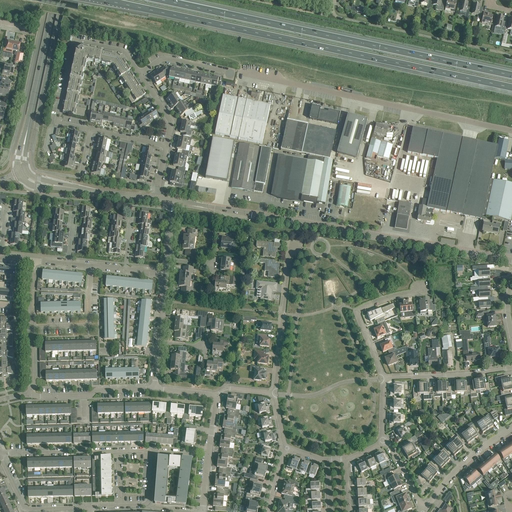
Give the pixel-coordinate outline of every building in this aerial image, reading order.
[(430,10),(430,6),(431,1),(429,1),(428,0),(421,0),(421,3),(427,5),(426,9),(430,10)] [(443,11),(444,8),(445,3),(441,2),(441,0),(433,0),(433,5),(437,6),(436,10),(443,11)] [(454,13),(455,11),(457,0),(454,0),(453,0),(453,1),(447,0),(445,9),(451,10),(451,12),(454,13)] [(461,6),(459,12),(466,13),(465,16),(465,18),(468,18),(468,16),(469,14),(470,9),(467,9),(467,7),(468,3),(462,1),(461,6)] [(480,19),(481,17),(482,12),(479,11),(480,5),(474,4),(472,14),(478,15),(477,18),(480,19)] [(493,24),(494,21),(492,20),(493,16),(487,15),(487,13),(484,12),(482,23),(491,25),(491,24),(493,25),(493,24)] [(504,31),(505,28),(506,24),(503,23),(504,18),(497,16),(496,21),(494,21),(493,24),(496,25),(495,29),(501,31),(501,30),(504,31)] [(12,54),(13,51),(14,41),(12,41),(11,41),(11,42),(8,42),(4,42),(2,52),(12,54)] [(17,42),(14,41),(13,51),(16,51),(15,55),(16,55),(15,63),(22,64),(24,54),(19,53),(21,44),(18,44),(18,43),(17,42)] [(118,56),(90,50),(88,50),(87,51),(84,50),(84,49),(83,50),(81,47),(76,50),(78,53),(78,54),(77,53),(64,112),(84,117),(85,109),(76,107),(86,60),(113,66),(132,95),(128,97),(132,104),(145,95),(120,58),(122,56),(119,54),(118,56)] [(13,75),(15,67),(5,65),(3,73),(1,72),(0,75),(9,77),(10,75),(13,75)] [(155,72),(161,81),(165,78),(164,76),(166,74),(165,67),(160,70),(160,69),(155,72)] [(174,78),(176,68),(171,67),(171,69),(165,67),(166,74),(169,75),(169,77),(174,78)] [(156,84),(161,81),(155,72),(150,75),(156,84)] [(211,86),(216,87),(216,89),(220,90),(222,82),(218,81),(219,77),(213,76),(211,86)] [(0,80),(2,81),(0,88),(10,90),(11,82),(8,82),(9,79),(0,77),(0,80)] [(10,90),(0,88),(0,98),(5,99),(5,97),(8,98),(10,90)] [(169,102),(170,104),(178,99),(175,94),(166,100),(168,102),(169,102)] [(231,138),(239,100),(223,96),(215,134),(231,138)] [(180,97),(178,99),(170,104),(171,106),(172,109),(174,108),(174,107),(181,103),(183,101),(180,97)] [(254,103),(239,100),(231,138),(246,141),(254,103)] [(178,112),(186,106),(183,101),(181,103),(174,107),(174,108),(176,110),(177,110),(178,112)] [(270,106),(254,103),(246,141),(262,144),(270,106)] [(186,106),(178,112),(179,114),(180,117),(185,114),(186,117),(195,113),(193,108),(189,111),(186,106)] [(322,121),(324,111),(320,110),(320,108),(312,106),(309,119),(318,121),(318,120),(322,121)] [(149,114),(154,121),(159,118),(154,110),(149,114)] [(328,111),(324,111),(322,121),(337,124),(340,113),(328,110),(328,111)] [(144,117),(149,124),(154,121),(149,114),(147,115),(144,111),(141,113),(144,117)] [(101,124),(104,113),(101,112),(101,114),(98,114),(96,123),(101,124)] [(113,126),(115,118),(116,113),(110,112),(110,114),(108,123),(114,124),(113,126)] [(108,123),(110,114),(104,113),(101,124),(102,124),(102,121),(108,123)] [(141,130),(149,124),(144,117),(139,120),(141,123),(138,125),(141,130)] [(345,125),(337,153),(357,159),(365,130),(366,124),(357,122),(353,121),(347,119),(346,119),(345,125)] [(133,121),(127,120),(125,129),(134,131),(136,125),(132,125),(133,121)] [(301,154),(302,153),(308,125),(287,120),(281,150),(301,154)] [(308,125),(302,153),(314,155),(320,127),(308,125)] [(372,139),(381,142),(383,138),(377,136),(377,134),(385,136),(388,128),(376,125),(375,129),(374,129),(371,139),(372,139)] [(194,129),(190,129),(181,127),(180,133),(185,134),(185,136),(192,138),(193,135),(194,129)] [(320,127),(314,155),(335,160),(336,153),(331,152),(336,131),(320,127)] [(423,156),(428,131),(413,128),(408,153),(423,156)] [(68,137),(80,140),(81,134),(69,131),(68,134),(67,134),(67,137),(68,137)] [(437,159),(442,135),(428,131),(423,156),(437,159)] [(447,212),(463,139),(443,134),(442,135),(437,159),(427,208),(433,209),(447,212)] [(179,138),(178,144),(187,146),(187,145),(190,146),(191,141),(192,138),(185,136),(184,139),(179,138)] [(68,137),(67,143),(76,145),(78,146),(80,140),(68,137)] [(227,182),(234,143),(212,139),(205,178),(227,182)] [(381,142),(372,139),(366,158),(376,161),(377,157),(388,160),(393,145),(381,142)] [(477,142),(463,139),(447,212),(461,215),(477,142)] [(497,146),(494,159),(505,159),(508,141),(499,139),(497,146)] [(477,142),(461,215),(461,216),(481,220),(497,146),(477,142)] [(253,190),(254,183),(260,147),(259,147),(244,144),(239,143),(231,188),(251,191),(251,190),(253,190)] [(186,151),(187,146),(178,144),(177,149),(182,150),(181,153),(189,155),(189,152),(186,151)] [(271,149),(260,147),(254,183),(264,185),(265,185),(271,149)] [(65,155),(73,157),(75,151),(62,149),(61,153),(65,153),(64,155),(65,155)] [(110,153),(105,151),(98,150),(97,156),(106,158),(108,158),(110,153)] [(188,158),(189,155),(181,153),(181,156),(176,155),(174,160),(186,163),(187,157),(188,158)] [(76,158),(73,157),(65,155),(64,161),(66,161),(66,162),(75,163),(76,158)] [(294,201),(300,202),(301,197),(307,161),(278,155),(272,190),(271,195),(280,199),(290,201),(294,201)] [(399,155),(396,173),(426,178),(428,164),(425,164),(425,162),(417,161),(418,158),(399,155)] [(93,161),(102,163),(108,165),(109,159),(108,158),(106,158),(97,156),(97,158),(96,158),(95,162),(93,161)] [(323,164),(317,199),(317,203),(325,204),(333,160),(324,159),(323,164)] [(178,170),(185,171),(185,168),(186,163),(174,160),(173,166),(178,167),(178,170)] [(323,164),(307,161),(301,197),(317,199),(323,164)] [(172,171),(171,177),(180,179),(183,179),(184,174),(185,171),(184,171),(178,170),(177,173),(172,171)] [(149,179),(150,173),(141,172),(141,171),(139,171),(138,177),(137,177),(137,180),(146,182),(147,179),(149,179)] [(183,179),(180,179),(171,177),(170,182),(175,184),(174,186),(181,188),(183,179)] [(511,184),(493,180),(486,216),(510,221),(511,212),(511,184)] [(264,185),(254,183),(253,190),(254,190),(254,192),(262,193),(263,188),(264,185)] [(340,186),(336,206),(347,208),(351,188),(340,186)] [(317,199),(301,197),(300,202),(316,205),(317,203),(317,199)] [(22,213),(22,212),(23,201),(14,201),(13,212),(16,212),(22,213)] [(411,204),(399,202),(397,215),(409,218),(411,204)] [(81,219),(83,219),(84,219),(89,219),(91,208),(82,207),(81,219)] [(417,220),(424,222),(426,208),(419,207),(418,215),(417,220)] [(427,208),(426,208),(424,222),(430,223),(431,217),(432,217),(433,209),(427,208)] [(55,210),(54,221),(62,222),(63,222),(64,211),(55,210)] [(16,212),(15,223),(23,224),(24,224),(25,213),(22,212),(22,213),(16,212)] [(148,220),(148,214),(139,213),(138,224),(141,225),(147,225),(150,225),(151,225),(151,220),(148,220)] [(112,221),(112,227),(120,228),(121,228),(122,217),(113,216),(112,221)] [(92,220),(89,219),(84,219),(83,219),(82,230),(90,231),(91,231),(92,220)] [(61,233),(62,222),(54,221),(53,221),(52,232),(55,232),(61,233)] [(490,233),(491,225),(487,224),(488,222),(483,221),(483,224),(484,224),(482,232),(490,233)] [(14,223),(13,234),(20,235),(22,235),(23,224),(15,223),(14,223)] [(491,225),(490,233),(498,234),(499,227),(500,227),(500,224),(496,223),(496,226),(491,225)] [(141,225),(140,235),(140,236),(148,237),(149,237),(150,225),(147,225),(141,225)] [(119,239),(120,228),(112,227),(107,226),(106,228),(110,229),(110,238),(112,238),(119,239)] [(82,230),(81,229),(80,240),(80,241),(87,241),(87,242),(89,242),(90,231),(82,230)] [(185,236),(184,243),(194,244),(195,237),(196,237),(197,231),(188,230),(187,236),(184,236),(185,236)] [(55,234),(54,241),(51,241),(50,247),(62,248),(64,233),(61,233),(55,232),(52,232),(52,234),(55,234)] [(19,246),(20,235),(13,234),(11,233),(10,245),(19,246)] [(139,235),(138,246),(145,247),(152,248),(152,244),(151,242),(147,242),(148,237),(140,236),(140,235),(139,235)] [(232,242),(236,243),(237,239),(232,238),(222,237),(221,248),(231,249),(232,242)] [(112,238),(110,238),(109,238),(108,239),(108,243),(110,243),(109,253),(120,254),(122,239),(119,239),(112,238)] [(86,252),(87,242),(87,241),(80,241),(80,240),(78,240),(77,252),(86,252)] [(281,244),(276,243),(273,243),(256,241),(256,247),(266,248),(265,257),(275,258),(276,248),(281,248),(281,244)] [(193,250),(194,244),(184,243),(183,249),(183,250),(186,250),(185,256),(194,257),(195,251),(193,250)] [(144,258),(145,247),(138,246),(136,246),(135,257),(144,258)] [(273,261),(268,260),(260,259),(260,263),(265,264),(265,271),(269,271),(268,277),(269,277),(274,278),(274,276),(278,277),(278,271),(277,271),(278,269),(279,264),(272,264),(273,261)] [(231,260),(229,260),(224,260),(223,263),(222,263),(221,271),(232,272),(232,267),(230,267),(231,260)] [(478,277),(487,276),(490,276),(489,270),(488,270),(488,269),(487,269),(487,266),(472,267),(473,270),(478,270),(478,277)] [(180,273),(180,280),(190,281),(191,274),(193,274),(193,268),(184,267),(183,273),(180,273)] [(9,277),(8,282),(11,282),(12,277),(15,277),(16,268),(10,268),(9,277)] [(236,278),(225,277),(221,276),(220,282),(216,281),(215,288),(215,291),(218,292),(219,289),(226,289),(226,285),(236,286),(236,278)] [(479,287),(487,287),(490,287),(490,281),(488,281),(488,279),(487,279),(487,276),(478,277),(472,277),(473,281),(478,280),(479,287)] [(190,288),(190,281),(180,280),(179,283),(178,282),(178,286),(179,286),(179,287),(182,287),(181,293),(191,293),(191,288),(190,288)] [(277,284),(272,283),(257,282),(256,289),(262,289),(261,299),(271,300),(272,291),(276,291),(277,284)] [(7,289),(6,297),(13,298),(15,284),(10,284),(10,289),(7,289)] [(487,287),(479,287),(473,288),(473,291),(478,291),(479,298),(488,297),(490,297),(490,291),(488,291),(488,290),(487,287)] [(488,300),(488,297),(479,298),(473,298),(473,302),(479,301),(479,309),(490,308),(490,302),(488,302),(488,300)] [(48,314),(47,304),(44,304),(44,298),(38,298),(38,306),(41,306),(41,313),(45,313),(45,314),(48,314)] [(420,306),(418,306),(419,309),(420,308),(420,314),(428,313),(428,314),(432,313),(432,312),(435,311),(435,305),(431,306),(431,303),(427,303),(427,304),(425,304),(425,301),(419,301),(420,306)] [(412,310),(412,309),(411,304),(407,304),(407,303),(403,303),(403,305),(399,305),(400,313),(404,313),(405,318),(415,317),(416,318),(415,310),(412,310)] [(385,314),(395,308),(393,304),(367,314),(370,321),(374,320),(375,321),(374,322),(386,317),(385,314)] [(176,318),(175,325),(187,326),(187,324),(188,323),(187,322),(188,316),(177,315),(177,318),(176,318)] [(207,321),(207,326),(208,323),(211,324),(211,331),(218,331),(219,331),(222,332),(222,329),(219,328),(220,321),(219,321),(212,321),(212,316),(208,315),(207,321)] [(488,328),(492,327),(497,327),(495,315),(486,316),(488,328)] [(12,334),(7,334),(7,330),(12,331),(14,331),(14,323),(12,323),(7,324),(6,317),(0,317),(0,324),(0,330),(1,330),(1,334),(0,334),(0,347),(1,348),(1,351),(0,351),(0,357),(1,357),(1,368),(0,367),(0,374),(2,374),(2,376),(8,376),(8,374),(13,375),(15,375),(15,366),(13,366),(8,368),(7,357),(13,358),(14,358),(14,350),(13,350),(7,351),(7,347),(13,347),(12,334)] [(257,327),(258,327),(258,328),(261,328),(260,331),(266,331),(267,332),(269,332),(271,332),(271,329),(272,329),(272,328),(272,327),(271,326),(271,324),(267,324),(267,322),(259,321),(259,324),(258,324),(257,324),(257,325),(257,326),(257,327)] [(389,334),(387,329),(386,326),(387,326),(385,322),(382,323),(377,325),(378,328),(374,330),(377,338),(389,334)] [(188,326),(187,326),(175,325),(174,332),(176,332),(175,338),(179,339),(186,339),(187,332),(189,331),(189,328),(188,326)] [(258,335),(257,343),(259,344),(260,344),(260,346),(264,347),(269,347),(269,346),(270,346),(270,344),(270,343),(270,339),(267,339),(265,339),(265,336),(260,335),(258,335)] [(453,366),(453,361),(452,361),(451,351),(448,351),(448,348),(452,347),(450,336),(442,337),(443,348),(442,348),(442,351),(444,367),(453,366)] [(383,353),(388,351),(392,349),(391,345),(393,344),(391,338),(389,338),(385,340),(386,344),(380,346),(383,353)] [(426,357),(425,358),(425,362),(426,363),(428,363),(429,363),(429,365),(437,364),(436,356),(436,351),(436,349),(439,348),(438,340),(432,341),(432,349),(427,349),(428,352),(428,357),(426,357)] [(228,341),(225,341),(220,341),(219,345),(213,344),(212,355),(214,355),(215,355),(216,355),(217,355),(218,355),(218,356),(222,356),(223,347),(227,348),(228,341)] [(418,366),(417,357),(417,351),(409,352),(408,347),(406,347),(405,347),(405,348),(406,353),(406,358),(409,358),(410,366),(418,366)] [(396,354),(385,359),(388,366),(397,363),(394,357),(406,353),(405,348),(395,352),(396,354)] [(489,358),(500,356),(499,348),(488,350),(489,358)] [(255,351),(254,359),(258,360),(257,364),(267,365),(267,364),(268,363),(269,361),(268,360),(268,357),(265,356),(263,356),(261,356),(262,352),(257,351),(255,351)] [(171,363),(180,364),(180,360),(184,360),(186,359),(186,353),(178,352),(178,356),(172,356),(171,363)] [(468,355),(463,356),(463,357),(464,358),(466,358),(466,362),(472,361),(472,362),(477,361),(476,360),(480,360),(479,354),(468,355)] [(207,362),(207,369),(205,369),(205,376),(210,376),(210,371),(216,372),(217,367),(222,368),(223,360),(213,359),(213,363),(207,362)] [(184,375),(185,364),(180,364),(171,363),(170,370),(176,370),(176,372),(175,373),(175,374),(174,374),(174,375),(174,377),(173,377),(173,378),(190,380),(191,375),(184,375)] [(250,366),(250,371),(255,372),(254,375),(254,380),(261,381),(261,380),(265,380),(266,379),(267,378),(267,376),(266,375),(266,373),(262,373),(262,371),(260,370),(260,367),(261,367),(256,367),(250,366)] [(504,376),(497,377),(495,378),(496,382),(498,383),(501,383),(502,386),(511,384),(510,378),(505,379),(504,376)] [(484,380),(478,381),(480,393),(489,392),(488,385),(485,385),(484,380)] [(470,388),(470,395),(476,394),(476,391),(480,391),(480,394),(480,393),(478,381),(472,382),(473,387),(470,388)] [(470,395),(470,388),(466,388),(466,382),(460,383),(460,393),(464,393),(464,395),(470,395)] [(432,389),(433,396),(436,396),(436,394),(442,393),(441,383),(435,384),(436,389),(432,389)] [(441,383),(442,393),(446,393),(446,400),(451,399),(451,396),(451,388),(448,389),(448,383),(441,383)] [(451,388),(451,396),(457,395),(457,393),(460,393),(460,383),(454,383),(454,388),(451,388)] [(404,391),(404,389),(404,384),(394,384),(394,389),(390,389),(390,395),(394,396),(394,395),(401,395),(401,391),(404,391)] [(423,394),(423,384),(417,384),(417,390),(413,390),(413,400),(420,400),(420,394),(423,394)] [(433,396),(432,389),(429,389),(429,384),(423,384),(423,394),(424,400),(432,400),(432,397),(433,396)] [(501,396),(508,394),(508,391),(511,390),(511,386),(511,384),(502,386),(503,392),(500,392),(501,396)] [(227,403),(237,405),(238,399),(242,400),(242,396),(231,393),(231,394),(232,394),(231,398),(228,397),(227,403)] [(505,400),(506,404),(511,402),(511,396),(509,397),(508,394),(501,396),(496,397),(497,400),(497,402),(505,400)] [(404,399),(399,399),(394,399),(394,403),(390,403),(390,410),(394,410),(394,409),(400,409),(400,405),(403,405),(404,399)] [(164,402),(160,401),(159,413),(165,414),(164,418),(167,418),(168,411),(165,411),(166,405),(164,405),(164,402)] [(259,414),(261,414),(266,413),(266,414),(270,413),(269,407),(265,407),(264,402),(254,404),(255,411),(258,410),(259,414)] [(171,414),(177,415),(178,403),(174,403),(174,406),(172,405),(171,411),(168,411),(167,418),(170,419),(171,414)] [(186,420),(186,413),(183,412),(184,407),(182,406),(182,404),(178,403),(177,415),(183,416),(183,420),(186,420)] [(236,410),(237,405),(227,403),(226,409),(229,409),(228,413),(239,415),(240,411),(236,410)] [(189,416),(195,417),(196,405),(192,405),(192,407),(190,407),(189,413),(186,413),(186,420),(189,421),(189,416)] [(200,406),(196,405),(195,417),(203,418),(204,412),(202,412),(202,408),(200,408),(200,406)] [(223,422),(233,424),(234,419),(238,419),(239,415),(228,413),(228,417),(224,417),(223,422)] [(389,418),(389,424),(393,424),(393,423),(396,423),(396,427),(398,427),(400,426),(400,424),(400,420),(403,420),(403,413),(398,413),(393,413),(393,418),(392,418),(389,418)] [(482,422),(488,430),(493,427),(490,422),(493,420),(489,414),(486,416),(487,419),(483,421),(482,422)] [(262,428),(264,428),(268,427),(269,428),(273,427),(271,421),(268,421),(267,417),(257,419),(258,425),(261,424),(262,428)] [(481,419),(473,425),(477,431),(480,429),(483,433),(488,430),(482,422),(483,421),(481,419)] [(225,433),(235,434),(236,430),(232,429),(233,424),(223,422),(222,428),(226,429),(225,433)] [(464,428),(464,429),(473,441),(478,437),(474,433),(477,431),(473,425),(471,422),(464,428)] [(395,435),(395,436),(398,441),(402,439),(401,438),(406,436),(407,435),(405,432),(408,430),(406,427),(404,425),(404,424),(400,427),(396,429),(398,434),(397,434),(395,435)] [(190,429),(189,429),(183,428),(182,431),(187,431),(186,437),(198,439),(198,435),(196,434),(196,432),(190,432),(190,429)] [(468,444),(473,441),(464,429),(463,428),(456,434),(462,442),(465,440),(468,444)] [(261,432),(260,433),(261,439),(264,438),(265,442),(267,442),(271,441),(272,442),(276,441),(274,435),(272,435),(271,436),(270,431),(266,431),(261,432)] [(220,442),(230,443),(231,438),(235,439),(235,434),(225,433),(225,437),(221,436),(220,442)] [(460,444),(462,442),(456,434),(456,435),(457,436),(453,440),(455,442),(452,445),(459,452),(463,448),(460,444)] [(401,448),(405,453),(413,448),(416,446),(414,443),(418,440),(415,436),(411,439),(409,440),(404,442),(406,445),(401,448)] [(198,439),(186,437),(186,438),(183,437),(182,443),(181,443),(181,446),(188,447),(188,444),(194,445),(194,443),(197,443),(198,439)] [(222,452),(233,454),(233,449),(229,449),(230,443),(220,442),(219,448),(223,448),(222,452)] [(446,447),(443,449),(448,454),(450,452),(454,456),(459,452),(452,445),(450,442),(445,446),(446,447)] [(271,447),(266,446),(261,445),(261,446),(259,451),(262,452),(261,455),(267,457),(267,458),(271,460),(273,453),(269,452),(271,447)] [(508,456),(511,453),(511,452),(508,446),(508,445),(506,446),(505,445),(502,447),(503,448),(508,456)] [(501,450),(499,452),(501,456),(500,457),(503,460),(503,461),(504,462),(510,459),(508,456),(507,454),(503,447),(500,449),(501,450)] [(413,448),(405,453),(408,459),(412,456),(414,459),(420,455),(418,452),(417,450),(415,451),(413,448)] [(446,457),(448,454),(443,449),(441,452),(442,454),(438,458),(445,465),(450,460),(446,457)] [(218,461),(227,463),(228,457),(232,458),(233,454),(222,452),(222,456),(218,456),(218,461)] [(376,458),(379,465),(389,460),(386,454),(381,456),(380,453),(375,455),(376,458)] [(491,455),(489,457),(494,462),(495,464),(497,467),(502,462),(499,457),(498,458),(494,454),(492,456),(491,455)] [(101,457),(102,493),(102,496),(112,496),(111,457),(101,457)] [(366,459),(367,463),(370,469),(379,465),(376,458),(372,460),(371,457),(366,459)] [(494,462),(489,457),(486,459),(487,460),(486,461),(492,468),(493,470),(497,467),(495,464),(494,462)] [(90,458),(74,458),(74,469),(78,469),(78,470),(87,470),(87,468),(91,468),(90,458)] [(164,504),(168,504),(168,505),(170,505),(171,503),(185,505),(191,460),(182,458),(182,459),(158,458),(155,503),(164,504)] [(296,470),(299,463),(300,460),(295,458),(293,462),(289,460),(286,469),(292,471),(292,469),(296,470)] [(430,463),(435,468),(437,465),(441,469),(445,465),(438,458),(434,462),(432,460),(430,463)] [(218,461),(217,467),(219,467),(220,468),(220,472),(230,473),(232,473),(235,473),(236,471),(231,469),(227,468),(227,463),(218,461)] [(258,465),(256,471),(266,473),(267,468),(261,466),(262,462),(255,461),(254,464),(258,465)] [(358,466),(354,468),(355,473),(360,470),(360,472),(361,473),(362,473),(365,472),(365,471),(366,471),(370,469),(367,463),(363,465),(363,464),(362,461),(357,464),(358,466)] [(483,462),(481,464),(482,466),(483,467),(488,472),(492,468),(486,461),(484,463),(483,462)] [(303,465),(299,463),(296,470),(295,472),(301,475),(302,472),(306,473),(308,467),(309,463),(304,462),(303,465)] [(429,467),(426,472),(433,478),(437,474),(433,470),(435,468),(430,463),(427,466),(429,467)] [(482,466),(481,464),(478,466),(479,467),(477,469),(483,475),(488,472),(483,467),(482,466)] [(308,467),(306,473),(315,477),(319,467),(314,465),(312,468),(308,467)] [(470,470),(467,473),(476,483),(482,477),(478,473),(476,474),(473,470),(471,472),(470,470)] [(250,479),(257,480),(257,477),(264,479),(266,473),(256,471),(255,476),(251,475),(250,479)] [(215,481),(225,482),(226,477),(230,477),(230,475),(230,473),(220,472),(219,476),(216,475),(215,481)] [(388,486),(399,481),(397,475),(394,477),(393,475),(391,476),(390,472),(384,475),(385,479),(386,481),(388,486)] [(433,478),(426,472),(422,476),(420,475),(419,474),(417,476),(418,477),(417,478),(418,478),(415,479),(416,480),(418,479),(421,486),(424,483),(423,482),(425,480),(429,483),(433,478)] [(476,483),(467,473),(464,476),(465,477),(464,478),(467,482),(465,484),(469,489),(476,483)] [(253,483),(251,489),(261,491),(263,485),(256,484),(257,480),(250,479),(249,483),(253,483)] [(473,489),(482,481),(480,479),(471,487),(473,489)] [(357,485),(357,491),(366,490),(371,490),(371,485),(366,485),(365,480),(355,481),(355,485),(357,485)] [(218,491),(228,492),(229,488),(225,488),(225,482),(215,481),(215,487),(218,487),(218,491)] [(282,488),(293,491),(294,488),(297,488),(299,483),(291,481),(291,484),(284,483),(283,484),(283,485),(282,486),(282,487),(282,488)] [(393,496),(398,494),(400,493),(398,490),(400,489),(399,487),(402,486),(399,481),(388,486),(390,491),(393,490),(394,492),(391,493),(392,494),(390,494),(392,497),(393,496)] [(306,494),(311,494),(320,493),(319,488),(321,487),(320,483),(319,483),(316,483),(310,484),(311,489),(305,489),(306,494)] [(91,486),(87,486),(87,484),(78,485),(78,486),(74,486),(75,497),(91,496),(91,486)] [(247,493),(246,497),(252,499),(253,495),(260,497),(261,491),(251,489),(250,488),(249,494),(247,493)] [(293,501),(294,501),(295,496),(292,494),(293,491),(282,488),(281,489),(281,490),(281,491),(281,492),(281,493),(281,494),(288,496),(287,499),(293,501)] [(366,495),(366,490),(357,491),(356,491),(356,495),(358,495),(358,501),(367,500),(372,500),(372,495),(366,495)] [(213,501),(223,502),(224,496),(228,497),(228,495),(228,493),(228,492),(218,491),(217,495),(214,495),(213,501)] [(500,499),(499,494),(497,495),(497,493),(492,494),(491,491),(485,493),(487,501),(500,499)] [(321,493),(320,493),(311,494),(311,499),(305,499),(305,504),(312,504),(320,503),(320,497),(321,497),(321,493)] [(396,506),(399,505),(409,501),(406,494),(399,497),(398,494),(393,496),(392,497),(390,497),(391,498),(393,504),(395,504),(396,506)] [(252,499),(246,497),(245,501),(247,502),(246,507),(258,509),(259,503),(252,502),(252,499)] [(278,507),(289,510),(290,506),(292,506),(293,501),(287,499),(286,503),(280,502),(280,501),(280,503),(279,503),(278,507)] [(500,503),(500,499),(487,501),(489,510),(496,509),(495,506),(499,505),(499,503),(500,503)] [(3,509),(10,505),(8,500),(0,503),(0,506),(2,506),(3,509)] [(358,501),(357,501),(357,505),(358,505),(358,506),(359,510),(367,510),(368,510),(373,510),(372,505),(370,505),(370,500),(367,500),(358,501)] [(223,507),(223,502),(213,501),(213,507),(216,507),(216,511),(215,511),(226,511),(227,507),(223,507)] [(412,509),(409,501),(399,505),(401,510),(398,511),(405,511),(412,509)] [(312,504),(312,509),(307,509),(307,511),(321,511),(321,507),(322,507),(322,503),(320,503),(312,504)]
